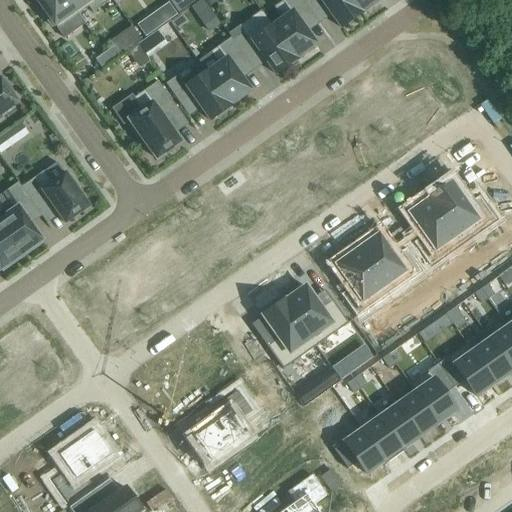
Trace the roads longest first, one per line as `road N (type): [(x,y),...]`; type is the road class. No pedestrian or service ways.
road 1 (residential): [(511,178),(470,121),(105,379)]
road 2 (residential): [(138,206),(413,11)]
road 3 (residential): [(138,206),(0,14)]
road 4 (residential): [(105,379),(198,511)]
road 5 (residential): [(387,511),(511,418)]
road 6 (residential): [(105,379),(0,453)]
road 7 (residential): [(37,282),(138,206)]
